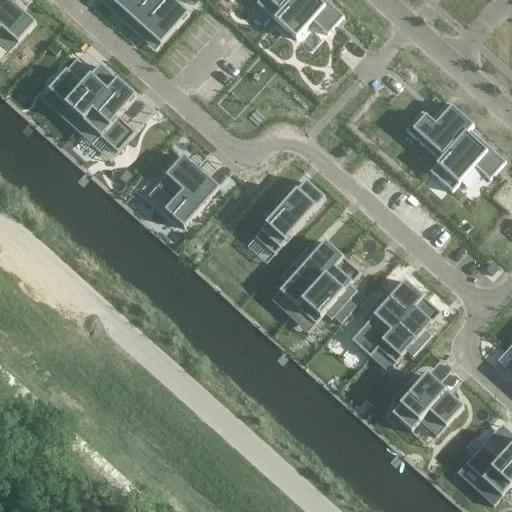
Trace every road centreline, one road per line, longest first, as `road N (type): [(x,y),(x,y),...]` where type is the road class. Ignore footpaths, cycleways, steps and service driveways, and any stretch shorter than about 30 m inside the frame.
road 1 (residential): [(64,0),(240,153),(256,153),(274,139),(303,143),(487,311)]
road 2 (track): [(0,222),(326,511)]
road 3 (tertiary): [(511,120),(378,0)]
